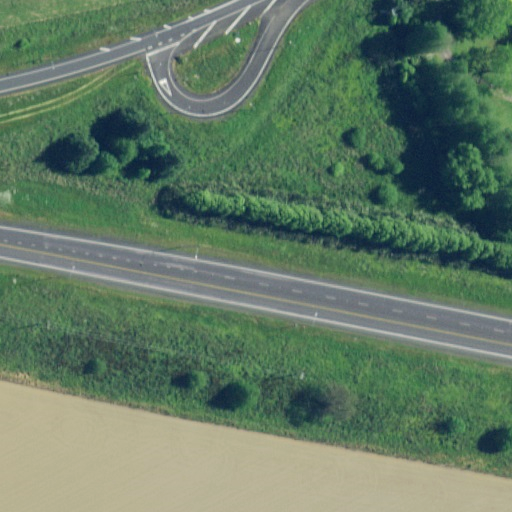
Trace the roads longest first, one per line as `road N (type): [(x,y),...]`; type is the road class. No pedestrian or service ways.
road 1 (trunk): [(0,244),(511,343)]
road 2 (tertiary): [(295,0),(244,80),(212,106),(173,96),(153,39)]
road 3 (trunk): [(0,84),(153,39)]
